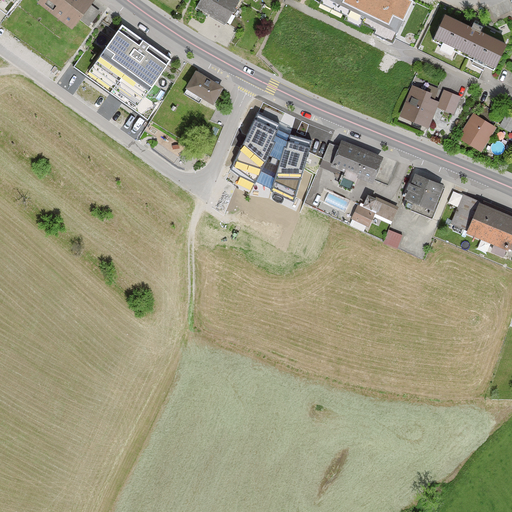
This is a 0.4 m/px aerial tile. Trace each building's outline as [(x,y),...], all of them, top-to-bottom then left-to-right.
[(47,0),(44,5),(78,32),(101,3),(96,0),(47,0)] [(204,0),(201,8),(236,25),(247,0),(246,0),(204,0)] [(412,2),(407,0),(330,0),(397,32),(412,2)] [(510,52),(446,22),(436,44),(500,74),(510,52)] [(153,86),(173,59),(140,36),(122,23),(103,50),(153,86)] [(190,89),(220,107),(230,90),(200,72),(190,89)] [(441,109),(458,115),(464,98),(447,92),(446,93),(431,88),(427,98),(413,93),(404,119),(434,130),(441,109)] [(511,113),(503,128),(511,133),(511,113)] [(464,141),(487,154),(501,129),(478,116),(464,141)] [(325,138),(317,130),(283,117),(280,124),(272,120),(264,139),(273,143),(269,154),(272,155),(265,173),(263,172),(256,190),(296,205),(310,169),(312,169),(325,138)] [(389,159),(347,144),(345,150),(332,145),(324,165),(351,174),(349,180),(360,184),(362,178),(380,185),(389,159)] [(451,188),(418,175),(405,208),(438,221),(451,188)] [(380,216),(395,223),(400,211),(371,198),(366,209),(360,207),(353,222),(373,231),(380,216)] [(474,234),(511,248),(511,217),(485,207),(474,234)] [(388,247),(402,251),(407,238),(393,233),(388,247)]
